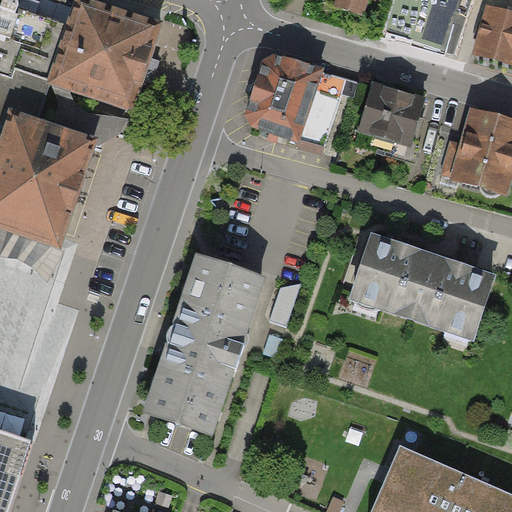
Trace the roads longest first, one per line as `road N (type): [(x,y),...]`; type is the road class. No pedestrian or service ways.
road 1 (residential): [(189,144),(511,231)]
road 2 (tertiary): [(95,433),(189,144)]
road 3 (residential): [(231,22),(511,102)]
road 4 (residential): [(95,433),(225,490)]
road 5 (tertiary): [(189,144),(231,22)]
